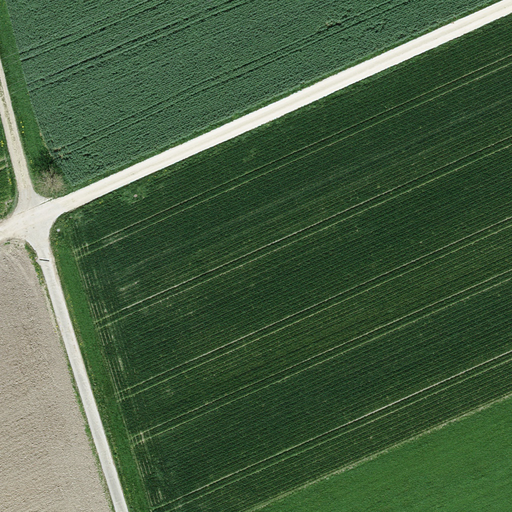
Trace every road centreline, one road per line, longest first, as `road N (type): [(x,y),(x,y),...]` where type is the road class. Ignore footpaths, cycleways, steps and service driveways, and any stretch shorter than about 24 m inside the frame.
road 1 (track): [(0,235),(511,4)]
road 2 (track): [(0,78),(122,511)]
